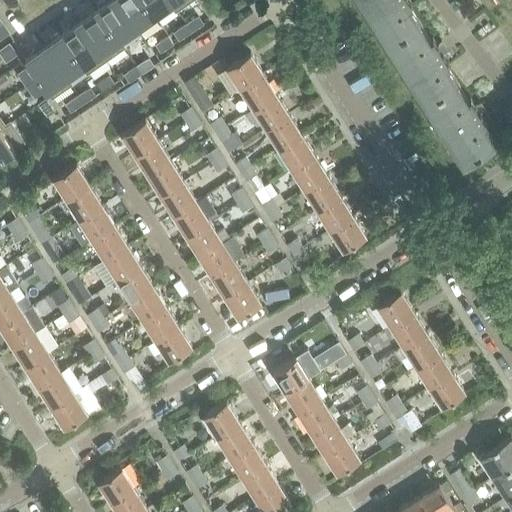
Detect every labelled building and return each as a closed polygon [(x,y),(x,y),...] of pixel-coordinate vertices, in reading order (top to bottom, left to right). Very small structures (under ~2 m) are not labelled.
[(117,0),(106,0),(96,7),(120,41),(138,29),(117,0)] [(143,0),(117,0),(138,29),(156,17),(143,0)] [(175,12),(177,10),(170,0),(143,0),(156,17),(171,6),(175,12)] [(170,0),(177,10),(192,0),(170,0)] [(360,0),(367,11),(385,0),(360,0)] [(411,2),(409,0),(385,0),(367,11),(386,41),(420,20),(409,3),(411,2)] [(124,46),(120,41),(96,7),(78,20),(106,59),(124,46)] [(194,16),(186,22),(191,30),(200,24),(194,16)] [(86,72),(106,59),(78,20),(61,32),(84,65),(83,66),(86,72)] [(430,37),(420,20),(386,41),(405,71),(440,49),(431,36),(430,37)] [(182,36),(191,30),(186,22),(177,28),(182,36)] [(67,77),(83,66),(84,65),(61,32),(43,44),(66,78),(67,77)] [(158,40),(164,48),(173,42),(168,34),(158,40)] [(6,58),(14,52),(8,43),(0,50),(6,58)] [(70,83),(67,77),(66,78),(43,44),(24,57),(51,95),(70,83)] [(448,62),(440,49),(405,71),(423,101),(456,80),(445,64),(448,62)] [(226,66),(240,88),(262,74),(248,52),(226,66)] [(145,58),(136,64),(141,72),(150,66),(145,58)] [(133,78),(141,72),(136,64),(127,69),(133,78)] [(19,76),(25,84),(33,79),(27,70),(19,76)] [(109,73),(96,81),(101,90),(114,81),(109,73)] [(240,88),(254,112),(277,97),(262,74),(240,88)] [(40,87),(33,79),(25,84),(31,93),(40,87)] [(466,97),(456,80),(423,101),(442,130),(475,109),(467,96),(466,97)] [(86,88),(78,93),(83,102),(92,96),(86,88)] [(74,108),(83,102),(78,93),(69,99),(74,108)] [(44,111),(52,105),(46,96),(38,102),(44,111)] [(201,111),(211,105),(206,97),(196,103),(201,111)] [(254,112),(265,128),(288,114),(277,97),(254,112)] [(179,114),(185,122),(195,116),(190,107),(179,114)] [(484,124),(475,109),(442,130),(462,161),(493,141),(483,125),(484,124)] [(265,128),(277,148),(300,133),(288,114),(265,128)] [(200,124),(195,116),(185,122),(190,130),(200,124)] [(209,123),(214,132),(224,125),(219,116),(209,123)] [(121,133),(135,154),(157,140),(143,119),(121,133)] [(10,120),(5,123),(6,124),(0,128),(0,156),(24,140),(10,120)] [(229,133),(224,125),(214,132),(220,140),(230,134),(229,133)] [(230,134),(220,140),(227,151),(242,141),(235,130),(229,133),(230,134)] [(277,148),(291,169),(313,154),(300,133),(277,148)] [(135,154),(147,174),(170,160),(157,140),(135,154)] [(205,154),(210,162),(220,156),(215,147),(205,154)] [(291,169),(303,188),(326,174),(313,154),(291,169)] [(226,164),(220,156),(210,162),(216,171),(226,164)] [(234,163),(239,172),(250,165),(244,157),(234,163)] [(147,174),(160,194),(182,180),(170,160),(147,174)] [(65,197),(66,198),(88,184),(74,162),(52,177),(65,197)] [(256,175),(250,165),(239,172),(245,181),(247,180),(256,175)] [(256,175),(247,180),(254,191),(264,185),(257,174),(256,175)] [(303,188),(316,208),(338,194),(326,174),(303,188)] [(160,194),(173,214),(195,200),(182,180),(160,194)] [(264,185),(254,191),(261,204),(270,198),(278,193),(270,181),(264,185)] [(71,207),(78,218),(101,204),(88,184),(66,198),(71,207)] [(231,195),(236,203),(246,197),(241,188),(231,195)] [(23,213),(29,222),(39,216),(33,207),(24,193),(15,199),(23,213)] [(316,208),(329,229),(351,215),(338,194),(316,208)] [(196,202),(195,200),(173,214),(186,235),(208,221),(208,220),(218,213),(207,195),(196,202)] [(65,197),(59,201),(65,211),(71,207),(66,198),(65,197)] [(252,205),(246,197),(236,203),(241,212),(252,205)] [(260,204),(265,213),(275,206),(270,198),(261,204),(260,204)] [(78,218),(91,238),(114,224),(101,204),(78,218)] [(281,216),(275,206),(265,213),(271,222),(281,216)] [(365,236),(351,215),(329,229),(342,250),(365,236)] [(29,222),(41,242),(51,236),(39,216),(29,222)] [(5,224),(11,233),(22,226),(16,217),(5,224)] [(186,235),(199,255),(221,241),(208,221),(186,235)] [(91,238),(104,258),(126,244),(114,224),(91,238)] [(27,234),(22,226),(11,233),(16,241),(27,234)] [(256,235),(261,243),(272,237),(267,229),(256,235)] [(56,243),(51,236),(41,242),(46,249),(56,243)] [(277,246),(272,237),(261,243),(267,252),(277,246)] [(286,245),(291,253),(301,247),(296,239),(286,245)] [(199,255),(211,275),(234,261),(221,241),(199,255)] [(104,258),(117,279),(139,265),(126,244),(104,258)] [(306,255),(301,247),(291,253),(296,261),(306,255)] [(0,254),(0,269),(8,265),(1,254),(0,254)] [(279,272),(290,265),(285,257),(274,264),(279,272)] [(31,265),(37,275),(48,268),(42,258),(31,265)] [(241,272),(234,261),(211,275),(224,296),(247,281),(255,276),(249,267),(241,272)] [(117,279),(130,299),(152,285),(139,265),(117,279)] [(61,273),(66,282),(77,276),(71,267),(61,273)] [(53,275),(48,268),(37,275),(42,282),(53,275)] [(0,297),(10,292),(0,276),(0,297)] [(82,284),(77,276),(66,282),(72,290),(82,284)] [(260,302),(247,281),(224,296),(237,316),(260,302)] [(130,299),(143,319),(165,305),(152,285),(130,299)] [(376,305),(389,326),(413,311),(399,290),(376,305)] [(0,297),(0,324),(22,311),(10,292),(0,297)] [(56,305),(62,314),(73,307),(67,298),(56,305)] [(143,319),(155,340),(178,325),(165,305),(143,319)] [(78,315),(73,307),(62,314),(67,322),(78,315)] [(87,314),(92,323),(102,316),(97,308),(87,314)] [(0,324),(0,326),(12,346),(34,331),(22,311),(0,324)] [(389,326),(402,346),(425,331),(413,311),(389,326)] [(107,325),(102,316),(92,323),(97,331),(107,325)] [(191,345),(178,325),(155,340),(168,360),(191,345)] [(44,326),(34,331),(12,346),(25,366),(47,352),(47,350),(56,345),(44,326)] [(402,346),(414,365),(438,351),(425,331),(402,346)] [(352,349),(362,342),(357,334),(346,341),(352,349)] [(82,346),(87,355),(98,348),(93,339),(82,346)] [(329,352),(335,360),(345,354),(340,345),(329,352)] [(103,356),(98,348),(87,355),(92,363),(103,356)] [(112,355),(117,364),(128,357),(122,349),(112,355)] [(414,365),(428,386),(451,372),(438,351),(414,365)] [(60,372),(47,352),(25,366),(38,386),(60,372)] [(350,362),(345,354),(335,360),(340,368),(350,362)] [(359,361),(365,370),(375,363),(370,354),(359,361)] [(285,392),(308,377),(314,373),(308,363),(301,367),(295,356),(271,371),(285,392)] [(133,365),(128,357),(117,364),(123,372),(133,365)] [(380,371),(375,363),(365,370),(370,378),(380,371)] [(69,366),(60,372),(38,386),(51,407),(82,387),(69,366)] [(106,383),(116,376),(110,367),(100,374),(106,383)] [(464,392),(451,372),(428,386),(441,407),(464,392)] [(285,392),(297,412),(321,398),(308,377),(285,392)] [(88,383),(82,387),(51,407),(63,427),(101,403),(88,383)] [(355,391),(361,400),(371,394),(365,385),(355,391)] [(376,401),(371,394),(361,400),(366,408),(376,401)] [(384,401),(390,410),(401,403),(395,395),(384,401)] [(327,407),(321,398),(297,412),(310,432),(333,418),(340,414),(333,403),(327,407)] [(202,415),(215,436),(238,421),(225,400),(202,415)] [(406,411),(401,403),(390,410),(395,418),(406,411)] [(373,409),(366,414),(370,421),(373,419),(373,420),(384,414),(379,405),(373,409)] [(406,411),(395,418),(399,425),(402,423),(403,422),(408,429),(409,428),(410,430),(421,422),(412,408),(406,411)] [(379,429),(389,422),(384,414),(373,420),(379,429)] [(341,429),(333,418),(310,432),(323,452),(346,438),(352,433),(347,425),(341,429)] [(215,436),(228,456),(251,442),(238,421),(215,436)] [(392,431),(385,436),(390,444),(396,440),(392,431)] [(478,455),(491,477),(511,463),(511,436),(511,434),(478,455)] [(359,459),(346,438),(323,452),(336,474),(359,459)] [(228,456),(241,477),(264,462),(251,442),(228,456)] [(178,459),(188,453),(183,444),(173,451),(178,459)] [(156,462),(161,470),(171,463),(166,455),(156,462)] [(241,477),(254,497),(276,483),(264,462),(241,477)] [(176,472),(171,463),(161,470),(166,479),(176,472)] [(511,463),(491,477),(504,497),(511,491),(511,463)] [(185,471),(191,480),(201,474),(195,464),(185,471)] [(97,481),(110,502),(133,488),(120,467),(97,481)] [(448,475),(462,496),(472,489),(459,468),(448,475)] [(206,482),(201,474),(191,480),(196,488),(206,482)] [(444,479),(418,496),(427,511),(442,511),(452,506),(456,511),(457,511),(463,509),(457,499),(451,503),(443,491),(449,487),(444,479)] [(276,511),(290,504),(276,483),(254,497),(263,511),(276,511)] [(110,502),(116,511),(140,511),(146,509),(133,488),(110,502)] [(479,500),(472,489),(462,496),(469,506),(479,500)] [(181,502),(186,511),(196,504),(191,496),(181,502)] [(427,511),(418,496),(397,508),(399,511),(427,511)]
